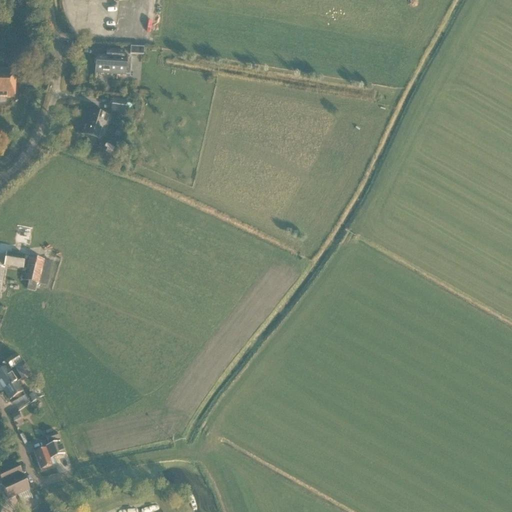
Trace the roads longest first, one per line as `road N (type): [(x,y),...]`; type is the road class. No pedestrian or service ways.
road 1 (track): [(472,0),(340,250),(226,397),(193,453),(74,474)]
road 2 (residential): [(2,178),(35,140),(54,94),(49,0)]
